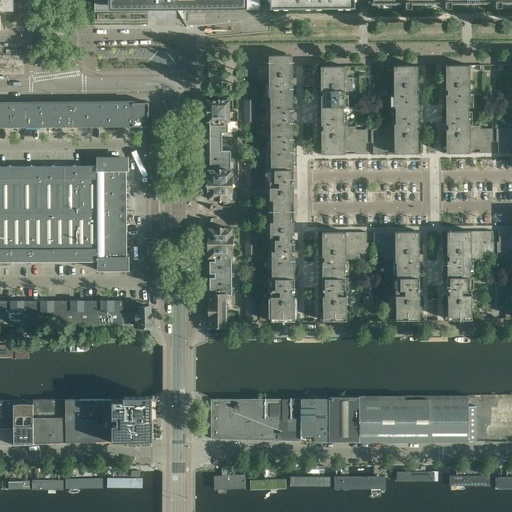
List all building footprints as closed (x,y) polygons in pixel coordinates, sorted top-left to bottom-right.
[(10,7),(10,0),(0,0),(0,8),(0,7),(10,7)] [(354,7),(353,0),(267,0),(268,1),(269,1),(269,0),(269,7),(273,7),(273,9),(278,9),(278,7),(283,7),(283,9),(287,9),(287,7),(305,7),(305,8),(309,8),(309,7),(316,7),(316,8),(320,8),(320,7),(337,7),(337,8),(341,8),(341,7),(345,7),(345,8),(349,8),(349,7),(354,7)] [(511,7),(511,0),(472,1),(371,2),(371,1),(368,1),(368,9),(511,7)] [(182,46),(97,46),(97,67),(137,66),(137,63),(143,63),(143,66),(182,66),(182,46)] [(294,84),(294,79),(292,79),(292,55),(268,55),(268,67),(257,67),(258,79),(268,79),(269,97),(270,97),(270,107),(293,107),(292,85),(295,85),(295,84),(294,84)] [(470,107),(469,77),(466,77),(466,65),(445,65),(445,89),(443,89),(444,89),(444,95),(445,95),(446,110),(468,110),(468,107),(470,107)] [(344,108),(344,78),(341,78),(341,66),(320,66),(320,90),(318,90),(319,90),(319,96),(320,96),(321,111),(343,111),(343,108),(344,108)] [(417,89),(417,77),(417,66),(397,66),(397,77),(393,77),(394,107),(395,107),(395,110),(418,110),(417,95),(419,95),(419,90),(420,90),(420,89),(417,89)] [(255,121),(255,100),(244,100),(245,122),(255,121)] [(148,126),(148,102),(144,102),(144,101),(102,102),(102,126),(148,126)] [(228,121),(228,109),(232,109),(232,101),(228,101),(208,101),(208,108),(208,114),(208,121),(209,121),(228,121)] [(0,127),(10,127),(10,102),(0,102),(0,127)] [(25,127),(25,102),(10,102),(10,127),(25,127)] [(41,127),(40,102),(25,102),(25,127),(41,127)] [(56,127),(56,103),(52,103),(52,102),(40,102),(41,127),(56,127)] [(71,127),(71,102),(60,102),(60,103),(56,103),(56,127),(71,127)] [(87,126),(87,102),(71,102),(71,127),(87,126)] [(102,126),(102,102),(87,102),(87,126),(102,126)] [(293,142),(293,125),(293,119),(295,119),(295,113),(296,113),(295,113),(293,113),(293,107),(270,107),(270,159),(293,159),(293,148),(295,148),(295,142),(296,142),(293,142)] [(418,153),(418,131),(418,130),(420,130),(420,124),(421,124),(418,124),(418,110),(395,110),(395,123),(394,123),(394,126),(383,126),(383,130),(371,130),(371,143),(373,143),(373,154),(384,153),(384,150),(394,150),(394,153),(418,153)] [(493,142),(493,129),(481,129),(481,126),(470,126),(470,123),(468,123),(468,110),(446,110),(446,124),(443,124),(444,124),(444,130),(446,130),(446,153),(470,153),(470,149),(480,149),(480,153),(491,153),(491,142),(493,142)] [(368,143),(368,130),(356,130),(356,127),(345,127),(345,124),(343,124),(343,111),(321,111),(321,125),(318,125),(319,125),(319,131),(321,131),(321,154),(348,154),(348,151),(358,151),(358,154),(366,154),(366,143),(368,143)] [(228,133),(228,121),(209,121),(209,140),(222,140),(222,133),(228,133)] [(511,149),(511,131),(509,132),(509,129),(496,129),(496,142),(498,142),(498,153),(509,153),(509,149),(511,149)] [(222,151),(222,140),(209,140),(209,158),(230,158),(231,151),(222,151)] [(126,268),(126,159),(104,159),(104,157),(96,157),(96,166),(97,213),(97,261),(97,270),(104,270),(104,268),(126,268)] [(230,170),(230,158),(209,158),(209,170),(230,170)] [(294,233),(294,205),(293,187),(295,187),(295,181),(293,181),(293,159),(270,159),(270,181),(269,181),(269,206),(270,240),(271,240),(271,275),(294,275),(294,257),(297,257),(297,256),(296,256),(296,250),(294,251),(294,239),(296,239),(296,233),(294,233)] [(0,213),(11,214),(10,166),(0,166),(0,213)] [(32,214),(32,166),(10,166),(11,214),(32,214)] [(54,214),(54,189),(44,189),(44,166),(32,166),(32,214),(54,214)] [(75,214),(75,166),(44,166),(44,189),(54,189),(54,214),(75,214)] [(97,213),(96,166),(75,166),(75,214),(97,213)] [(256,188),(255,168),(245,168),(245,188),(256,188)] [(231,191),(231,177),(230,177),(230,170),(209,170),(208,170),(208,177),(208,192),(208,198),(215,198),(224,198),(231,198),(230,191),(231,191)] [(0,261),(11,262),(11,214),(0,213),(0,261)] [(97,261),(97,213),(75,214),(75,262),(97,261)] [(32,262),(32,214),(11,214),(11,262),(32,262)] [(54,262),(54,214),(32,214),(32,262),(54,262)] [(75,262),(75,214),(54,214),(54,262),(75,262)] [(231,250),(231,235),(231,229),(224,229),(224,228),(215,228),(215,229),(209,229),(209,235),(208,235),(208,250),(209,250),(209,257),(231,256),(231,250)] [(511,249),(511,230),(499,231),(499,242),(497,242),(497,252),(509,252),(509,250),(511,249)] [(482,258),(482,252),(494,252),(493,242),(492,242),(492,231),(447,231),(447,255),(445,255),(445,260),(444,260),(444,261),(447,261),(447,274),(469,274),(469,261),(471,261),(471,258),(482,258)] [(357,259),(357,253),(369,253),(369,243),(367,243),(366,232),(322,232),(322,256),(320,256),(320,261),(319,261),(319,262),(322,262),(322,275),(345,274),(344,262),(346,262),(346,259),(357,259)] [(419,255),(419,243),(419,232),(374,232),(374,243),(372,243),(372,253),(384,253),(384,259),(395,259),(395,262),(396,262),(396,274),(419,274),(419,266),(419,261),(422,261),(422,260),(421,260),(421,255),(419,255)] [(256,254),(256,233),(246,233),(246,254),(256,254)] [(232,295),(231,256),(209,257),(209,295),(225,295),(232,295)] [(346,320),(346,290),(348,290),(348,278),(345,278),(345,274),(322,275),(322,290),(320,290),(320,296),(322,296),(322,320),(346,320)] [(419,306),(419,296),(419,295),(421,295),(421,289),(419,289),(419,274),(396,274),(396,277),(393,277),(393,290),(395,290),(395,320),(419,320),(419,306)] [(471,319),(471,289),(473,289),(473,277),(470,277),(469,274),(447,274),(447,289),(445,289),(445,295),(447,295),(447,319),(471,319)] [(294,321),(294,296),(296,296),(296,290),(294,290),(294,275),(271,275),(271,290),(270,290),(270,307),(259,307),(259,321),(266,321),(266,318),(270,318),(270,321),(294,321)] [(225,326),(225,295),(209,295),(209,306),(209,315),(209,326),(225,326)] [(92,325),(92,300),(77,301),(77,325),(92,325)] [(107,324),(107,300),(92,300),(92,325),(107,324)] [(122,313),(122,307),(122,300),(107,300),(107,324),(122,324),(122,313)] [(257,321),(256,300),(246,300),(246,321),(257,321)] [(17,325),(17,301),(2,301),(2,325),(17,325)] [(32,325),(32,301),(17,301),(17,325),(32,325)] [(47,325),(47,301),(32,301),(32,325),(47,325)] [(62,325),(62,301),(47,301),(47,325),(62,325)] [(77,325),(77,301),(62,301),(62,325),(77,325)] [(150,319),(150,314),(150,306),(139,307),(139,313),(122,313),(122,324),(123,324),(123,327),(130,327),(130,320),(139,320),(139,327),(150,327),(150,319)] [(30,345),(0,345),(0,359),(30,359),(30,345)] [(122,399),(111,399),(111,412),(111,441),(115,441),(122,440),(131,440),(137,440),(151,440),(151,438),(151,403),(151,400),(151,399),(151,395),(122,395),(122,399)] [(431,442),(430,396),(328,397),(328,400),(329,442),(359,441),(359,442),(431,442)] [(476,441),(476,406),(468,407),(468,396),(430,396),(431,442),(468,442),(468,441),(476,441)] [(80,442),(80,412),(111,412),(111,401),(111,399),(65,400),(66,442),(80,442)] [(300,399),(211,399),(211,439),(300,441),(300,399)] [(33,444),(33,406),(19,406),(19,400),(13,400),(13,444),(33,444)] [(66,442),(65,400),(33,400),(33,406),(33,444),(66,442)] [(329,442),(328,400),(300,400),(300,406),(300,441),(329,442)] [(111,441),(111,412),(80,412),(80,442),(111,441)] [(395,471),(395,482),(439,482),(439,472),(395,471)] [(214,475),(215,491),(247,490),(247,473),(214,475)] [(290,476),(290,487),(331,487),(331,476),(290,476)] [(335,477),(335,490),(386,490),(386,476),(335,477)] [(450,476),(450,486),(490,487),(491,476),(450,476)] [(511,476),(496,476),(496,489),(511,489),(511,476)] [(108,477),(108,489),(143,489),(144,478),(108,477)] [(67,478),(67,489),(104,488),(104,478),(67,478)] [(2,480),(2,488),(32,487),(32,479),(2,480)] [(33,479),(32,490),(64,490),(64,479),(33,479)] [(251,481),(252,491),(286,489),(285,479),(251,481)]
